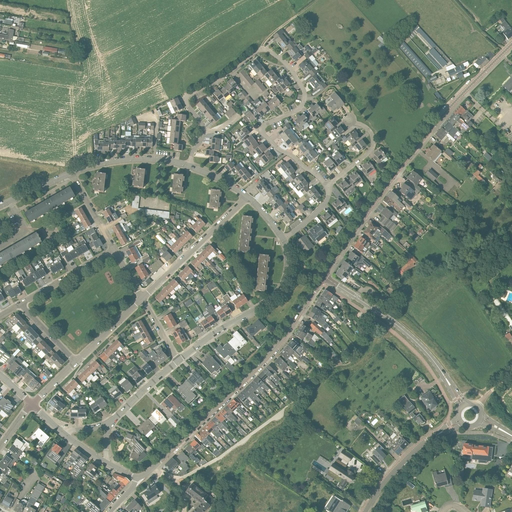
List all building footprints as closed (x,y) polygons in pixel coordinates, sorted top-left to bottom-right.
[(503,18),(500,20),(502,23),(501,24),(507,31),(503,34),(508,40),(511,36),(511,29),(509,26),(506,22),(503,18)] [(419,27),(415,23),(406,30),(405,29),(403,30),(406,33),(405,34),(408,38),(416,30),(432,48),(429,51),(429,52),(429,53),(443,68),(447,64),(444,61),(437,52),(440,49),(436,46),(437,46),(419,27)] [(288,38),(281,30),(273,37),(274,38),(275,37),(277,39),(275,41),(279,45),(288,38)] [(394,42),(426,79),(432,74),(399,37),(404,32),(403,32),(399,36),(398,35),(396,38),(394,36),(391,39),(394,42)] [(381,35),(377,38),(381,43),(379,44),(382,47),(380,48),(386,54),(392,49),(386,43),(388,42),(381,35)] [(292,42),(288,38),(279,45),(283,50),(286,47),(288,49),(294,44),(292,42)] [(295,45),(294,44),(288,49),(290,51),(288,53),(291,58),(302,49),(299,46),(296,44),(295,45)] [(305,57),(309,54),(307,53),(310,50),(306,46),(302,49),(291,58),(295,63),(303,57),(304,56),(305,57)] [(302,70),(312,62),(309,58),(318,51),(316,49),(310,54),(309,54),(305,57),(307,59),(305,60),(298,66),(302,70)] [(491,59),(487,54),(484,57),(482,55),(477,58),(478,59),(475,63),(482,69),(491,59)] [(253,69),(260,64),(256,60),(249,65),(253,69)] [(310,75),(316,70),(314,68),(316,67),(312,62),(302,70),(306,75),(308,73),(310,75)] [(450,77),(466,70),(465,67),(468,65),(467,63),(447,71),(450,77)] [(256,74),(263,68),(260,64),(253,69),(256,74)] [(261,79),(267,73),(263,68),(256,74),(261,79)] [(268,80),(275,74),(271,70),(267,73),(261,79),(264,76),(268,80)] [(312,85),(319,79),(315,75),(318,73),(316,70),(310,75),(312,78),(308,81),(312,85)] [(272,85),(278,79),(275,74),(268,80),(272,85)] [(511,74),(511,77),(503,86),(509,92),(511,89),(511,74)] [(279,86),(286,80),(283,76),(278,79),(272,85),(276,82),(279,86)] [(234,91),(235,91),(233,89),(238,86),(232,79),(227,83),(228,85),(232,89),(233,89),(234,91)] [(323,84),(319,79),(312,85),(316,90),(318,88),(321,92),(327,87),(324,83),(323,84)] [(280,93),(283,91),(290,85),(286,80),(279,86),(276,88),(280,93)] [(229,95),(234,91),(233,89),(232,89),(228,85),(224,88),(229,95)] [(229,95),(224,88),(220,92),(219,91),(219,92),(223,97),(224,98),(224,97),(225,99),(229,95)] [(219,101),(224,98),(223,97),(219,92),(219,91),(218,90),(214,94),(219,101)] [(440,102),(443,100),(436,91),(435,92),(436,92),(434,93),(440,102)] [(340,108),(344,105),(335,93),(330,97),(333,100),(327,105),(333,112),(339,107),(340,108)] [(276,108),(281,104),(275,97),(271,101),(276,108)] [(172,108),(180,104),(177,98),(170,102),(172,108)] [(203,100),(197,105),(199,108),(198,109),(200,111),(207,105),(205,103),(203,100)] [(276,108),(271,101),(266,104),(270,109),(271,110),(272,111),(276,108)] [(266,114),(271,110),(270,109),(266,104),(265,103),(260,107),(266,114)] [(175,113),(182,110),(180,104),(172,108),(175,113)] [(319,107),(317,104),(314,107),(312,104),(311,106),(318,115),(320,113),(322,115),(326,111),(322,105),(319,107)] [(207,105),(200,111),(200,112),(201,113),(202,112),(204,114),(205,115),(211,110),(210,109),(207,106),(207,105)] [(313,122),(317,118),(316,116),(318,115),(311,106),(310,106),(311,109),(308,111),(311,114),(308,116),(313,122)] [(454,113),(460,119),(466,112),(460,106),(454,113)] [(262,117),(266,114),(260,107),(256,110),(262,117)] [(211,110),(205,115),(206,117),(207,118),(206,119),(207,120),(214,115),(214,114),(212,112),(211,110)] [(245,116),(242,118),(247,124),(250,122),(251,123),(255,119),(248,110),(244,114),(245,116)] [(251,114),(250,112),(249,110),(248,110),(255,119),(257,121),(262,117),(256,110),(251,114)] [(467,111),(466,112),(460,119),(466,125),(469,121),(473,117),(467,111)] [(466,132),(469,128),(466,125),(460,119),(454,113),(447,121),(456,129),(459,126),(466,132)] [(214,115),(207,120),(209,123),(210,122),(213,125),(219,120),(216,117),(214,115)] [(306,118),(303,115),(300,117),(299,115),(298,116),(305,125),(307,123),(308,125),(313,122),(308,116),(306,118)] [(299,132),(304,129),(302,127),(305,125),(298,116),(296,117),(298,119),(295,122),(297,125),(295,127),(299,132)] [(328,136),(329,135),(335,130),(333,128),(338,124),(333,119),(324,126),(327,130),(325,132),(328,136)] [(458,131),(456,129),(447,121),(441,128),(452,138),(458,131)] [(285,132),(280,136),(284,142),(293,135),(289,130),(291,128),(289,124),(283,129),(285,132)] [(332,140),(334,143),(335,144),(338,143),(342,139),(340,136),(344,133),(340,127),(335,130),(329,135),(331,134),(334,138),(332,140)] [(245,128),(237,135),(240,138),(239,138),(241,141),(241,140),(243,143),(248,139),(246,137),(249,134),(245,128)] [(456,141),(453,138),(452,138),(441,128),(435,135),(441,141),(446,136),(451,140),(452,141),(451,142),(453,144),(456,141)] [(359,139),(357,136),(357,135),(355,132),(350,137),(348,135),(342,139),(345,143),(348,141),(351,145),(354,143),(359,139)] [(297,140),(293,135),(294,134),(293,135),(284,142),(289,148),(294,144),(296,146),(302,141),(300,138),(297,140)] [(249,150),(256,145),(254,143),(255,142),(251,136),(243,143),(248,148),(249,150)] [(309,142),(306,138),(302,141),(296,146),(299,144),(301,146),(299,148),(303,154),(310,148),(307,143),(309,142)] [(103,154),(104,140),(99,140),(95,140),(95,147),(98,147),(98,151),(102,151),(102,154),(103,154)] [(366,146),(362,141),(356,146),(354,143),(351,145),(348,148),(350,151),(353,148),(355,151),(357,149),(359,152),(366,146)] [(256,153),(258,156),(265,151),(267,149),(263,144),(258,148),(256,145),(249,150),(249,151),(250,152),(253,156),(256,153)] [(433,162),(441,152),(433,146),(426,155),(433,162)] [(315,151),(312,147),(311,148),(310,148),(303,154),(305,152),(307,155),(305,156),(310,162),(317,156),(314,152),(315,151)] [(378,164),(387,157),(380,149),(374,154),(375,156),(373,158),(378,164)] [(267,153),(265,151),(258,156),(254,159),(257,163),(261,160),(264,165),(273,158),(268,152),(267,153)] [(450,161),(453,158),(445,151),(442,154),(450,161)] [(338,165),(344,160),(341,157),(342,157),(338,152),(335,154),(335,155),(332,158),(335,162),(338,165)] [(489,161),(492,158),(486,153),(483,156),(489,161)] [(330,171),(336,167),(333,164),(335,162),(332,158),(331,156),(328,158),(329,159),(324,163),(330,171)] [(468,171),(473,165),(468,160),(462,166),(465,169),(468,171)] [(285,164),(283,162),(277,166),(279,169),(280,168),(284,172),(291,167),(287,162),(285,164)] [(367,177),(376,170),(369,162),(362,167),(364,169),(362,171),(367,177)] [(228,172),(235,167),(231,163),(224,168),(228,172)] [(235,175),(241,170),(237,165),(235,167),(228,172),(228,173),(231,170),(235,175)] [(244,167),(241,170),(235,175),(238,173),(241,178),(248,172),(244,167)] [(288,181),(294,176),(292,173),(295,172),(291,167),(284,172),(288,177),(287,178),(288,181)] [(143,188),(145,170),(136,169),(135,178),(134,187),(143,188)] [(473,175),(470,179),(472,181),(476,178),(483,184),(485,182),(483,180),(478,176),(480,173),(476,169),(472,174),(473,175)] [(434,181),(438,177),(430,170),(426,174),(434,181)] [(245,182),(252,177),(248,172),(241,178),(245,182)] [(354,187),(363,180),(356,172),(350,177),(351,179),(349,181),(354,187)] [(419,192),(421,189),(416,185),(421,178),(413,172),(407,179),(414,183),(412,186),(419,192)] [(104,193),(106,174),(96,173),(95,182),(94,191),(104,193)] [(181,194),(182,186),(182,185),(183,176),(174,175),(172,193),(181,194)] [(304,180),(300,175),(296,178),(294,176),(288,181),(290,183),(293,180),(297,185),(304,180)] [(264,181),(263,178),(257,183),(258,186),(256,188),(259,192),(269,185),(265,180),(264,181)] [(304,180),(297,185),(294,187),(298,192),(300,191),(301,193),(307,188),(306,186),(308,184),(304,180)] [(347,183),(345,181),(338,186),(345,194),(354,187),(349,181),(347,183)] [(270,184),(269,185),(259,192),(263,197),(266,194),(268,197),(278,189),(276,186),(273,188),(270,184)] [(410,189),(403,184),(401,187),(402,188),(400,192),(409,199),(413,193),(416,196),(419,192),(412,186),(410,189)] [(75,197),(69,188),(63,192),(62,190),(60,192),(61,193),(48,200),(47,199),(46,200),(52,210),(75,197)] [(317,192),(313,188),(309,191),(307,188),(301,193),(303,196),(306,193),(310,198),(317,192)] [(272,205),(279,200),(275,195),(276,194),(279,192),(278,189),(268,197),(270,199),(268,201),(272,205)] [(218,209),(219,202),(219,200),(220,191),(211,190),(209,208),(218,209)] [(314,202),(321,197),(317,192),(310,198),(307,200),(309,203),(312,200),(314,202)] [(402,210),(405,206),(397,200),(399,198),(391,192),(387,196),(401,209),(402,210)] [(401,209),(387,196),(383,201),(388,206),(386,208),(394,215),(395,217),(397,214),(393,210),(395,208),(399,212),(401,209)] [(340,202),(338,199),(332,204),(339,213),(348,206),(343,200),(340,202)] [(409,208),(412,205),(404,199),(402,202),(409,208)] [(52,210),(46,200),(45,200),(46,202),(34,209),(33,207),(30,209),(31,210),(25,214),(30,223),(52,210)] [(282,204),(279,200),(272,205),(275,210),(278,208),(280,210),(286,206),(284,203),(282,204)] [(287,205),(286,206),(280,210),(281,213),(279,215),(283,219),(292,212),(293,211),(287,204),(287,205)] [(112,215),(110,211),(113,209),(112,207),(103,212),(106,218),(117,212),(112,215)] [(79,217),(84,214),(81,208),(72,213),(73,216),(77,214),(79,217)] [(391,231),(396,226),(389,220),(394,215),(386,208),(381,214),(384,216),(380,222),(391,231)] [(201,229),(205,224),(200,219),(202,217),(199,214),(199,213),(195,211),(194,213),(196,214),(197,215),(197,216),(195,218),(198,221),(195,223),(201,229)] [(109,224),(121,218),(120,216),(117,212),(106,218),(109,224)] [(287,224),(294,219),(295,217),(292,212),(283,219),(287,224)] [(327,212),(321,217),(328,226),(329,228),(338,221),(336,219),(332,213),(329,215),(327,212)] [(84,214),(79,217),(82,223),(88,220),(84,214)] [(248,254),(248,246),(249,244),(251,226),(252,217),(242,216),(238,253),(248,254)] [(91,226),(88,220),(82,223),(78,225),(75,227),(76,229),(79,227),(81,231),(85,229),(91,226)] [(193,226),(190,223),(188,225),(197,233),(201,229),(195,223),(193,226)] [(368,228),(379,237),(382,234),(386,238),(389,235),(382,229),(381,230),(375,226),(371,223),(369,226),(368,227),(368,228)] [(311,234),(309,236),(314,242),(317,240),(318,242),(328,235),(325,232),(319,224),(309,231),(311,234)] [(115,234),(128,227),(127,225),(120,228),(118,225),(112,228),(115,234)] [(119,240),(127,235),(125,232),(129,229),(128,227),(115,234),(119,240)] [(188,241),(192,237),(184,228),(180,233),(182,236),(188,241)] [(366,231),(364,233),(368,236),(367,237),(374,241),(378,236),(379,237),(368,228),(367,229),(366,229),(366,230),(366,231)] [(417,238),(424,231),(422,229),(416,234),(411,230),(410,232),(417,238)] [(180,238),(175,232),(172,234),(184,245),(188,241),(182,236),(180,238)] [(0,266),(41,242),(40,240),(39,236),(38,234),(37,235),(36,233),(15,246),(14,244),(12,246),(13,247),(0,254),(0,266)] [(100,247),(103,245),(96,234),(91,237),(94,242),(89,244),(91,248),(95,246),(97,249),(99,247),(99,248),(100,247)] [(179,249),(184,245),(172,234),(171,236),(176,241),(174,244),(179,249)] [(129,239),(127,235),(119,240),(122,246),(131,241),(130,238),(129,239)] [(305,236),(296,243),(304,253),(313,246),(305,236)] [(358,242),(357,243),(366,249),(370,244),(365,240),(364,240),(361,238),(359,240),(358,240),(357,241),(358,242)] [(77,243),(79,247),(83,254),(89,251),(85,244),(86,244),(84,240),(77,243)] [(171,246),(169,243),(167,245),(175,254),(179,249),(174,244),(171,246)] [(356,245),(354,247),(357,250),(362,254),(363,252),(365,254),(367,250),(366,249),(357,243),(356,243),(355,244),(356,245)] [(215,250),(210,245),(205,250),(210,255),(213,252),(215,255),(217,253),(215,250)] [(163,254),(161,256),(167,262),(172,257),(167,252),(169,250),(164,246),(160,251),(163,254)] [(78,257),(83,254),(79,247),(74,250),(78,257)] [(136,253),(133,247),(126,251),(129,257),(136,253)] [(69,253),(67,250),(60,254),(62,258),(64,257),(67,263),(73,260),(69,253)] [(73,260),(78,257),(74,250),(69,253),(73,260)] [(210,265),(212,263),(207,258),(210,255),(205,250),(200,255),(205,259),(208,262),(210,265)] [(350,256),(348,258),(355,263),(353,265),(356,267),(357,267),(358,265),(360,266),(362,262),(363,261),(361,260),(351,252),(349,255),(350,256)] [(132,263),(139,259),(136,253),(129,257),(132,263)] [(196,259),(200,264),(205,259),(200,255),(196,259)] [(255,291),(265,292),(266,283),(268,265),(268,256),(259,255),(255,291)] [(58,271),(63,268),(60,262),(61,261),(59,257),(56,259),(56,260),(58,263),(54,265),(58,271)] [(408,261),(406,263),(410,267),(417,261),(414,258),(411,261),(412,262),(410,263),(408,261)] [(158,259),(156,262),(148,268),(154,274),(163,265),(159,260),(158,259)] [(200,264),(196,259),(191,264),(195,268),(198,272),(200,269),(197,267),(200,264),(204,267),(200,264)] [(50,264),(49,263),(46,265),(48,269),(50,268),(53,274),(58,271),(54,265),(53,262),(50,264)] [(343,266),(340,269),(349,275),(350,276),(355,270),(356,271),(361,274),(363,271),(357,267),(356,267),(355,269),(353,268),(344,262),(342,265),(343,266)] [(39,266),(41,270),(37,272),(41,278),(46,275),(43,269),(44,268),(42,264),(39,266)] [(138,274),(146,270),(142,264),(135,268),(138,274)] [(31,268),(29,265),(27,266),(29,270),(32,274),(36,281),(41,278),(37,272),(37,271),(35,273),(32,268),(31,268)] [(195,274),(188,267),(183,271),(188,276),(191,273),(193,276),(195,274)] [(340,269),(336,275),(342,280),(344,278),(346,279),(349,275),(340,269)] [(141,280),(149,276),(146,270),(138,274),(141,280)] [(185,284),(187,282),(185,279),(188,276),(183,271),(178,276),(185,284)] [(36,281),(32,274),(27,277),(31,284),(36,281)] [(24,280),(22,276),(18,278),(20,282),(22,281),(25,287),(26,287),(31,284),(27,277),(27,278),(24,280)] [(181,287),(174,280),(169,285),(174,289),(177,286),(179,289),(181,287)] [(16,295),(22,292),(18,286),(19,286),(17,281),(14,284),(11,286),(13,289),(16,295)] [(207,285),(210,290),(217,286),(214,281),(207,285)] [(169,294),(174,289),(169,285),(164,289),(169,294)] [(9,291),(7,287),(4,289),(6,293),(8,292),(7,292),(11,299),(16,295),(13,289),(9,291)] [(164,299),(169,294),(164,289),(159,294),(164,299)] [(325,290),(321,296),(328,301),(329,301),(332,302),(333,303),(335,300),(336,301),(338,299),(332,295),(325,290)] [(511,321),(492,291),(487,294),(511,331),(511,321)] [(162,306),(164,304),(162,301),(164,299),(159,294),(155,298),(162,306)] [(242,305),(248,302),(243,295),(238,298),(242,305)] [(321,296),(318,301),(331,309),(332,306),(330,305),(332,302),(329,301),(328,301),(321,296)] [(237,309),(242,305),(238,298),(232,302),(237,309)] [(318,301),(315,305),(325,312),(326,310),(329,312),(333,314),(336,318),(337,316),(335,313),(331,309),(318,301)] [(226,316),(232,312),(227,305),(222,309),(226,316)] [(314,307),(311,312),(323,320),(324,321),(326,319),(323,317),(324,315),(321,313),(321,312),(314,307)] [(221,320),(226,316),(222,309),(216,313),(221,320)] [(311,312),(308,317),(315,322),(315,321),(319,323),(318,325),(321,328),(325,330),(324,330),(325,331),(327,329),(329,327),(326,323),(324,322),(324,321),(323,320),(311,312)] [(13,327),(22,319),(17,314),(9,322),(13,327)] [(167,324),(174,319),(171,314),(163,318),(167,324)] [(210,327),(216,323),(211,316),(205,320),(210,327)] [(210,327),(205,320),(204,317),(197,321),(199,324),(200,324),(205,330),(210,327)] [(25,328),(22,326),(26,323),(22,319),(13,327),(12,328),(14,330),(16,328),(18,330),(15,332),(18,335),(19,334),(25,328)] [(170,329),(177,325),(174,319),(167,324),(170,329)] [(262,331),(265,328),(258,320),(250,328),(249,327),(246,330),(252,337),(261,330),(262,331)] [(138,330),(144,326),(141,321),(132,326),(133,328),(136,327),(138,330)] [(313,323),(310,326),(316,331),(315,332),(318,335),(319,334),(321,336),(321,335),(323,337),(329,344),(332,341),(332,340),(327,335),(326,334),(319,327),(313,323)] [(302,325),(299,330),(311,339),(313,336),(307,332),(309,329),(302,325)] [(147,331),(144,326),(138,330),(140,332),(133,336),(134,339),(147,331)] [(34,332),(30,327),(27,330),(25,328),(19,334),(21,336),(25,340),(26,340),(34,332)] [(183,335),(180,329),(172,334),(175,339),(186,333),(183,335)] [(299,330),(295,336),(302,340),(304,337),(308,340),(310,341),(316,345),(317,344),(315,343),(311,339),(299,330)] [(144,340),(150,337),(147,331),(134,339),(136,341),(142,337),(144,340)] [(247,342),(237,331),(232,335),(234,337),(228,343),(236,352),(238,350),(237,348),(239,346),(241,348),(247,342)] [(37,342),(35,339),(38,336),(34,332),(26,340),(25,340),(24,342),(28,347),(29,346),(31,348),(37,342)] [(187,342),(190,340),(186,333),(175,339),(179,345),(186,341),(187,342)] [(143,348),(153,342),(150,337),(144,340),(146,343),(143,345),(142,346),(143,348)] [(256,347),(259,345),(253,339),(251,341),(256,347)] [(124,348),(117,340),(113,344),(117,349),(120,347),(122,349),(124,348)] [(47,345),(42,341),(39,344),(37,342),(31,348),(30,349),(32,351),(35,349),(39,353),(47,345)] [(298,347),(292,341),(287,346),(299,357),(301,355),(298,351),(300,349),(299,347),(298,347)] [(236,352),(228,343),(227,344),(227,345),(223,348),(220,345),(216,349),(225,358),(228,355),(230,358),(236,352)] [(116,361),(120,357),(115,352),(117,349),(113,344),(108,349),(113,354),(115,356),(114,358),(116,361)] [(46,358),(53,352),(51,350),(51,349),(47,345),(39,353),(38,354),(40,356),(42,355),(44,357),(44,356),(46,358)] [(303,359),(299,357),(287,346),(284,350),(291,356),(292,355),(297,359),(300,362),(303,359)] [(162,362),(167,358),(161,351),(163,350),(160,347),(154,352),(162,362)] [(111,361),(111,360),(109,358),(113,354),(108,349),(104,353),(111,361)] [(26,359),(27,357),(24,354),(25,354),(21,350),(19,352),(26,359)] [(148,355),(144,350),(141,352),(143,355),(149,361),(151,359),(157,367),(162,362),(154,352),(153,351),(148,355)] [(291,356),(284,350),(279,354),(288,364),(291,361),(288,359),(290,356),(290,357),(291,356)] [(55,354),(53,352),(46,358),(46,359),(45,360),(51,367),(54,364),(60,358),(55,354)] [(10,357),(5,353),(0,359),(0,360),(4,364),(6,362),(8,364),(14,357),(16,355),(14,353),(10,357)] [(107,365),(111,361),(104,353),(99,357),(107,365)] [(146,363),(149,361),(143,355),(141,357),(146,363)] [(212,357),(210,355),(206,358),(207,359),(201,364),(211,374),(220,366),(212,358),(213,358),(212,357)] [(16,359),(14,357),(8,364),(11,366),(9,368),(14,373),(20,366),(19,366),(23,362),(18,358),(16,359)] [(58,368),(64,363),(60,358),(54,364),(58,368)] [(274,363),(283,371),(283,372),(284,371),(288,367),(279,358),(274,363)] [(232,373),(236,370),(230,364),(232,362),(230,360),(228,362),(229,362),(225,365),(232,373)] [(102,368),(96,361),(91,366),(95,370),(98,368),(100,370),(102,368)] [(148,375),(153,371),(150,368),(150,367),(147,364),(142,368),(144,371),(148,375)] [(279,382),(281,380),(276,375),(277,374),(268,365),(265,369),(273,376),(279,382)] [(25,370),(20,366),(14,373),(19,377),(21,375),(23,377),(27,373),(29,370),(27,368),(25,370)] [(86,370),(91,375),(95,370),(91,366),(86,370)] [(140,381),(143,379),(138,373),(140,371),(135,366),(131,370),(134,374),(131,377),(137,383),(140,381)] [(279,382),(273,376),(265,369),(262,371),(269,378),(270,378),(272,380),(270,381),(276,387),(280,383),(278,382),(279,382)] [(82,374),(87,379),(91,375),(86,370),(82,374)] [(204,381),(194,371),(195,370),(191,374),(192,375),(186,381),(193,388),(197,384),(198,385),(200,383),(201,384),(204,381)] [(257,377),(263,383),(263,382),(265,380),(268,384),(269,383),(274,388),(276,387),(270,381),(272,380),(270,378),(269,378),(262,371),(257,377)] [(283,372),(283,371),(280,374),(289,382),(291,379),(284,371),(283,372)] [(29,375),(27,373),(23,377),(25,379),(23,381),(28,386),(34,379),(29,375)] [(85,385),(87,384),(84,381),(87,379),(82,374),(78,378),(85,385)] [(253,381),(259,387),(261,385),(267,391),(268,391),(269,389),(263,383),(257,377),(253,381)] [(37,390),(41,386),(34,379),(28,386),(33,390),(35,388),(37,390)] [(81,387),(74,380),(69,385),(74,390),(76,387),(79,389),(81,387)] [(126,392),(132,387),(126,380),(120,385),(126,392)] [(188,404),(196,396),(190,391),(193,388),(186,381),(178,389),(186,398),(185,400),(188,404)] [(259,387),(253,381),(249,385),(255,391),(259,395),(261,393),(265,397),(267,396),(259,387)] [(71,397),(73,395),(71,392),(74,390),(69,385),(64,389),(71,397)] [(258,403),(260,401),(255,395),(253,393),(255,391),(249,385),(245,389),(258,403)] [(119,397),(122,395),(117,388),(110,393),(113,397),(112,397),(114,400),(118,396),(119,397)] [(258,403),(245,389),(241,393),(247,399),(249,397),(256,405),(258,408),(261,405),(258,403)] [(249,409),(250,407),(248,404),(250,402),(247,399),(241,393),(237,397),(249,409)] [(426,395),(422,398),(424,402),(427,406),(430,410),(431,410),(432,410),(433,410),(434,410),(435,410),(435,409),(436,409),(436,408),(436,407),(437,406),(433,400),(433,399),(431,396),(431,395),(430,395),(429,395),(428,395),(427,395),(426,395)] [(61,400),(56,396),(54,398),(49,403),(52,405),(48,409),(51,412),(59,402),(60,401),(61,400)] [(173,398),(171,396),(166,401),(165,400),(161,404),(166,409),(167,408),(171,413),(172,412),(176,408),(177,409),(181,405),(174,397),(173,398)] [(8,402),(3,398),(0,401),(0,408),(2,410),(8,402)] [(100,409),(107,405),(102,398),(96,402),(100,409)] [(243,415),(245,413),(239,406),(241,404),(235,398),(231,402),(243,415)] [(60,412),(65,406),(60,401),(61,400),(60,401),(59,402),(51,412),(54,414),(58,410),(60,412)] [(409,401),(402,406),(409,415),(412,412),(416,409),(409,401)] [(9,416),(12,412),(10,410),(13,407),(8,402),(2,410),(3,412),(9,416)] [(94,413),(100,409),(96,402),(90,406),(94,413)] [(243,415),(231,402),(227,406),(233,412),(235,410),(239,415),(241,416),(243,415)] [(237,420),(231,414),(233,412),(227,406),(223,410),(232,419),(235,422),(237,420)] [(152,416),(148,420),(155,427),(154,426),(159,422),(164,417),(160,413),(159,412),(157,409),(151,415),(152,416)] [(232,419),(223,410),(219,413),(225,420),(227,418),(230,421),(232,419)] [(412,412),(409,415),(412,418),(415,422),(416,422),(418,425),(420,424),(421,425),(421,424),(423,424),(424,423),(424,422),(425,422),(419,414),(416,417),(415,416),(412,412)] [(225,420),(219,413),(218,415),(215,417),(226,428),(228,426),(223,421),(225,420)] [(178,421),(173,416),(170,418),(177,426),(181,422),(179,420),(178,421)] [(358,417),(353,422),(358,426),(363,421),(359,416),(358,417)] [(226,428),(215,417),(211,421),(217,427),(219,429),(221,427),(224,430),(226,432),(228,430),(226,428)] [(177,426),(170,418),(168,420),(175,428),(177,426)] [(148,438),(153,433),(151,430),(155,427),(148,420),(139,429),(148,438)] [(220,437),(222,435),(215,429),(217,427),(211,421),(207,424),(220,437)] [(220,437),(207,424),(204,428),(209,434),(211,433),(218,439),(220,437)] [(211,444),(214,443),(210,439),(207,436),(209,434),(204,428),(200,432),(206,439),(211,444)] [(41,432),(38,429),(31,437),(35,441),(37,438),(38,440),(44,433),(42,431),(41,432)] [(211,444),(206,439),(200,432),(195,436),(206,447),(208,445),(209,446),(211,444)] [(41,447),(44,444),(49,439),(46,437),(47,436),(44,433),(38,440),(40,441),(38,444),(41,447)] [(398,433),(392,439),(393,441),(403,450),(408,445),(401,438),(402,437),(398,433)] [(140,461),(141,461),(147,456),(143,452),(145,450),(135,439),(136,437),(128,434),(126,438),(131,440),(130,441),(132,442),(132,443),(134,445),(131,448),(134,451),(130,458),(140,461)] [(386,434),(382,438),(385,441),(387,439),(393,446),(391,448),(389,451),(392,455),(395,452),(398,455),(403,450),(393,441),(392,439),(386,434)] [(21,442),(17,439),(13,445),(22,452),(26,447),(29,449),(31,446),(28,444),(29,443),(23,439),(21,442)] [(198,449),(200,451),(201,449),(199,447),(200,446),(199,445),(195,441),(190,445),(195,451),(198,449)] [(373,454),(370,458),(377,465),(386,457),(381,452),(384,449),(378,443),(372,448),(374,450),(372,453),(373,454)] [(60,457),(57,455),(62,448),(57,444),(52,451),(50,454),(54,458),(52,461),(55,463),(60,457)] [(464,445),(463,457),(466,458),(468,458),(470,458),(470,459),(478,460),(478,463),(486,464),(487,461),(491,462),(492,448),(472,446),(472,445),(471,445),(471,444),(468,444),(468,445),(464,445)] [(17,460),(22,452),(13,445),(9,450),(13,453),(11,456),(17,460)] [(195,456),(198,453),(195,451),(190,445),(185,450),(190,455),(189,457),(196,464),(200,461),(197,458),(196,459),(194,457),(195,456)] [(63,469),(66,471),(69,467),(71,465),(73,462),(72,461),(79,453),(75,450),(70,455),(68,458),(70,460),(68,462),(67,462),(66,464),(65,464),(63,469)] [(342,450),(339,457),(348,463),(352,456),(342,450)] [(73,462),(71,465),(74,467),(75,466),(78,462),(78,463),(84,456),(81,453),(80,454),(79,453),(72,461),(73,462)] [(178,457),(182,462),(184,464),(184,463),(185,463),(188,459),(182,453),(178,457)] [(10,458),(6,455),(2,461),(8,466),(9,464),(12,466),(17,460),(11,456),(10,458)] [(87,459),(84,456),(78,463),(78,462),(75,466),(74,467),(73,468),(78,471),(73,477),(77,480),(83,472),(82,471),(86,467),(83,464),(87,459)] [(173,470),(179,465),(172,458),(164,466),(165,466),(170,470),(173,470)] [(5,476),(10,470),(7,467),(8,466),(2,461),(0,463),(0,468),(2,469),(0,471),(0,472),(8,479),(9,479),(5,476)] [(189,469),(184,463),(184,464),(182,462),(179,465),(184,470),(186,472),(189,469)] [(333,464),(329,470),(343,478),(337,487),(342,491),(343,490),(345,487),(344,487),(345,485),(346,486),(348,483),(347,482),(348,482),(350,483),(354,478),(351,476),(353,472),(348,469),(346,473),(333,464)] [(94,477),(96,474),(94,472),(97,469),(91,465),(86,471),(94,477)] [(436,471),(432,473),(436,488),(445,485),(445,487),(452,485),(451,479),(447,480),(445,473),(437,475),(436,471)] [(0,478),(2,480),(1,481),(4,483),(6,483),(8,479),(0,472),(0,478)] [(129,482),(124,478),(114,473),(112,477),(117,481),(118,480),(121,482),(125,486),(129,482)] [(104,480),(103,481),(104,481),(107,484),(112,478),(108,475),(104,480)] [(101,481),(99,484),(104,488),(109,493),(109,494),(114,498),(118,494),(113,489),(112,491),(109,488),(106,486),(105,485),(104,484),(102,483),(101,481)] [(118,494),(125,486),(121,482),(116,487),(113,484),(109,488),(112,491),(113,489),(118,494)] [(40,495),(41,493),(45,486),(39,483),(35,489),(30,496),(31,497),(28,502),(27,501),(26,499),(21,501),(19,501),(14,511),(16,511),(21,511),(24,506),(27,507),(29,503),(34,505),(40,495)] [(202,504),(208,496),(192,484),(186,492),(202,504)] [(144,493),(144,494),(148,500),(148,501),(149,500),(152,498),(154,501),(158,498),(156,496),(159,493),(160,493),(159,493),(155,486),(154,486),(151,488),(150,488),(147,490),(147,491),(144,493)] [(475,487),(473,500),(481,501),(481,506),(485,507),(489,507),(492,490),(483,488),(482,491),(475,490),(475,487)] [(108,495),(102,490),(99,493),(102,495),(109,503),(114,498),(109,494),(109,493),(108,495)] [(15,502),(17,497),(18,495),(19,492),(16,491),(14,496),(12,495),(10,498),(7,496),(2,504),(3,505),(6,507),(6,506),(8,507),(12,500),(15,502)] [(103,510),(95,503),(91,500),(90,501),(79,493),(74,499),(73,498),(69,503),(72,505),(73,504),(77,507),(80,502),(85,505),(84,506),(91,511),(98,511),(100,510),(102,511),(103,510)] [(103,510),(110,503),(109,503),(102,495),(95,503),(103,510)] [(203,511),(206,510),(214,499),(208,495),(208,496),(202,504),(193,511),(203,511)] [(335,497),(327,510),(329,511),(346,511),(347,511),(345,510),(348,505),(342,501),(341,501),(335,497)] [(139,505),(135,500),(132,502),(130,504),(137,511),(141,508),(143,511),(146,509),(144,505),(142,502),(139,505)] [(430,501),(410,506),(413,511),(416,511),(415,511),(424,511),(425,511),(427,510),(427,508),(432,506),(432,503),(430,501)] [(35,511),(36,510),(35,510),(36,509),(33,507),(34,505),(29,503),(27,507),(29,509),(27,511),(35,511)]
